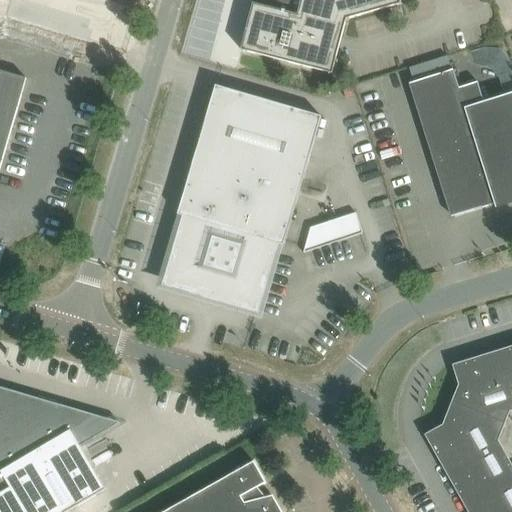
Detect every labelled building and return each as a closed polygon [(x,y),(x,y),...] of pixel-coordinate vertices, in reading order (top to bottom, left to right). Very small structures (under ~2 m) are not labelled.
[(254,0),(242,50),(333,74),(347,19),(401,4),(399,0),(254,0)] [(0,170),(27,79),(14,75),(17,67),(5,63),(2,71),(0,70),(0,170)] [(460,88),(454,70),(413,83),(413,84),(415,83),(456,215),(455,215),(455,216),(495,204),(495,205),(496,205),(496,203),(511,198),(511,93),(485,102),(478,82),(460,88)] [(277,244),(284,246),(322,117),(216,86),(179,215),(186,217),(167,281),(203,292),(201,296),(199,296),(199,297),(205,298),(218,302),(223,304),(223,303),(221,302),(223,298),(258,308),(277,244)] [(311,248),(363,230),(356,210),(304,229),(311,248)] [(425,435),(468,511),(511,511),(511,463),(499,441),(511,412),(511,411),(511,346),(453,365),(459,385),(443,425),(425,435)] [(121,423),(0,387),(0,494),(11,488),(25,511),(68,511),(106,490),(81,447),(121,423)] [(282,511),(274,496),(266,498),(258,488),(266,483),(255,462),(242,469),(240,467),(229,476),(165,511),(282,511)]
